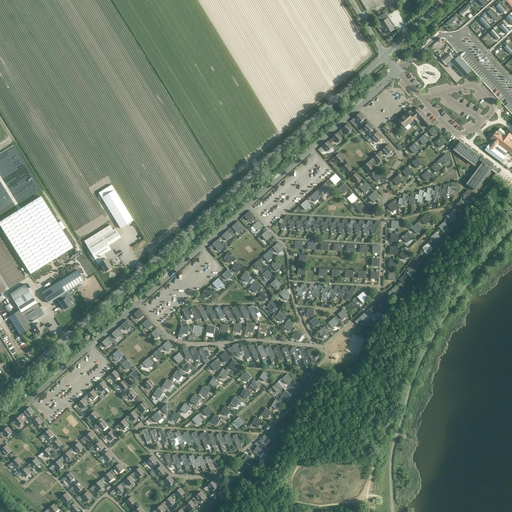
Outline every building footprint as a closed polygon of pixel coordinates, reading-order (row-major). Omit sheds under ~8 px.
[(506,11),(499,3),(496,6),(503,14),(506,11)] [(388,7),(391,12),(397,9),(395,4),(388,7)] [(470,7),(467,4),(459,11),(462,15),(470,7)] [(497,17),(490,9),(487,12),(494,20),(497,17)] [(387,15),(380,19),(380,20),(382,22),(380,23),(387,34),(394,30),(392,26),(393,25),(387,15)] [(456,20),(453,17),(445,23),(448,26),(456,20)] [(490,26),(482,17),(479,19),(487,29),(490,26)] [(509,31),(503,24),(500,26),(507,34),(509,31)] [(500,38),(493,29),(490,32),(497,40),(500,38)] [(444,58),(442,60),(446,65),(448,63),(454,58),(452,56),(450,53),(444,58)] [(471,71),(458,56),(450,63),(464,78),(471,71)] [(447,82),(431,96),(438,105),(454,90),(447,82)] [(407,113),(399,120),(405,127),(414,120),(417,124),(420,121),(427,128),(432,123),(418,108),(414,113),(412,111),(409,111),(407,113)] [(355,118),(350,122),(352,124),(355,122),(354,121),(356,119),(360,123),(365,118),(360,113),(355,118)] [(364,132),(366,130),(368,133),(374,128),(369,123),(361,129),(364,132)] [(348,124),(342,129),(347,134),(353,129),(348,124)] [(434,126),(428,131),(434,137),(439,132),(434,126)] [(488,145),(484,150),(488,153),(500,162),(501,163),(501,162),(506,157),(504,156),(507,151),(508,152),(510,154),(511,153),(510,153),(511,151),(511,135),(506,131),(505,131),(506,130),(505,130),(504,131),(500,128),(498,131),(497,132),(496,131),(494,134),(491,139),(490,139),(492,140),(492,141),(490,144),(489,145),(489,144),(488,145)] [(339,132),(333,138),(338,143),(344,138),(339,132)] [(378,132),(372,137),(368,141),(369,142),(373,139),(377,143),(383,138),(378,132)] [(424,135),(419,140),(424,146),(429,141),(426,137),(424,135)] [(441,137),(435,143),(440,148),(446,143),(441,137)] [(320,149),(319,150),(322,153),(323,152),(322,151),(325,148),(328,152),(334,147),(331,143),(329,141),(323,146),(320,149)] [(460,141),(453,150),(475,166),(479,160),(482,163),(485,159),(460,141)] [(415,143),(409,148),(414,154),(420,149),(417,146),(415,143)] [(389,145),(383,150),(379,153),(381,155),(385,151),(388,155),(394,150),(389,145)] [(340,153),(334,158),(329,162),(331,164),(333,162),(334,161),(335,160),(339,164),(345,159),(340,153)] [(379,153),(373,158),(370,162),(371,163),(375,160),(378,164),(384,159),(379,153)] [(443,162),(444,161),(446,165),(452,160),(446,154),(438,162),(440,164),(442,162),(443,162)] [(418,158),(412,163),(417,169),(423,163),(418,158)] [(482,163),(466,184),(476,191),(491,170),(492,171),(493,170),(495,167),(492,165),(485,159),(482,163)] [(369,162),(364,167),(369,172),(374,167),(369,162)] [(437,162),(431,167),(437,173),(442,168),(437,162)] [(348,163),(342,168),(347,174),(353,169),(348,163)] [(408,166),(403,172),(408,177),(413,172),(410,169),(408,166)] [(378,171),(372,176),(377,182),(383,177),(378,171)] [(427,171),(422,176),(427,182),(432,177),(429,173),(427,171)] [(357,173),(351,178),(356,183),(362,178),(357,173)] [(336,174),(330,179),(335,185),(341,180),(336,174)] [(399,175),(393,180),(398,186),(404,181),(399,175)] [(320,188),(316,191),(318,194),(322,190),(325,193),(331,188),(326,182),(320,188)] [(366,182),(360,187),(365,193),(371,188),(366,182)] [(451,187),(448,187),(447,194),(454,196),(457,183),(452,182),(451,187)] [(344,184),(339,189),(344,194),(349,189),(344,184)] [(443,189),(440,188),(440,193),(439,196),(442,196),(446,197),(447,194),(448,187),(449,185),(444,184),(443,189)] [(111,185),(98,193),(120,228),(128,224),(133,220),(111,185)] [(439,196),(440,193),(440,188),(441,187),(436,186),(435,191),(432,191),(431,195),(434,196),(433,198),(438,199),(439,196)] [(424,192),(423,197),(426,197),(425,200),(427,201),(426,203),(427,204),(429,204),(430,201),(431,195),(432,191),(433,189),(428,188),(427,193),(424,192)] [(416,194),(415,199),(418,199),(417,202),(419,202),(418,205),(421,206),(422,203),(423,197),(424,192),(425,191),(420,190),(419,195),(416,194)] [(468,190),(463,195),(468,201),(473,196),(468,190)] [(310,196),(308,198),(310,201),(313,199),(316,202),(321,197),(316,192),(316,191),(310,196)] [(374,192),(368,197),(374,203),(377,200),(380,204),(382,201),(374,192)] [(408,196),(407,201),(410,201),(409,204),(410,204),(410,206),(414,207),(414,205),(415,199),(416,194),(416,193),(412,192),(411,197),(408,196)] [(353,193),(348,198),(353,204),(358,199),(353,193)] [(407,201),(408,196),(409,195),(404,194),(403,199),(400,198),(399,204),(401,205),(401,206),(406,207),(407,201)] [(0,221),(0,225),(30,274),(72,247),(40,196),(0,221)] [(395,199),(393,201),(388,206),(393,212),(399,207),(395,203),(397,201),(395,199)] [(307,200),(301,205),(306,211),(308,208),(309,209),(311,208),(310,207),(312,206),(307,200)] [(460,200),(455,205),(460,211),(465,206),(460,200)] [(362,203),(356,208),(361,214),(367,209),(362,203)] [(249,222),(255,216),(250,211),(244,216),(249,222)] [(452,211),(447,216),(452,222),(458,217),(452,211)] [(426,214),(421,219),(426,225),(432,219),(426,214)] [(280,227),(282,227),(281,229),(283,230),(284,229),(288,223),(290,219),(290,218),(286,216),(284,220),(281,219),(279,223),(282,224),(280,227)] [(292,220),(290,219),(288,223),(290,224),(289,227),(290,228),(289,230),(291,231),(292,229),(293,229),(296,224),(298,220),(299,218),(294,216),(292,220)] [(300,221),(298,220),(296,224),(298,225),(297,228),(298,228),(297,230),(299,231),(300,230),(301,230),(304,224),(306,220),(307,219),(303,217),(300,221)] [(309,221),(306,220),(304,224),(306,225),(305,228),(306,229),(305,231),(308,232),(309,230),(312,224),(315,221),(315,219),(311,217),(309,221)] [(317,222),(315,221),(312,224),(315,226),(313,229),(315,229),(314,231),(316,232),(317,231),(321,225),(323,221),(323,220),(319,218),(317,222)] [(322,229),(323,230),(322,232),(324,233),(325,231),(326,231),(329,226),(331,222),(332,220),(328,218),(325,222),(323,221),(321,225),(323,226),(322,229)] [(330,230),(331,230),(330,232),(332,233),(333,232),(334,232),(337,226),(339,222),(340,221),(336,219),(333,223),(331,222),(329,226),(331,227),(330,230)] [(338,230),(340,231),(339,233),(341,234),(342,232),(345,227),(345,226),(347,222),(348,223),(348,221),(344,219),(342,223),(339,222),(337,226),(340,227),(338,230)] [(345,226),(345,227),(348,228),(346,231),(348,231),(347,233),(349,234),(350,233),(354,227),(356,223),(356,222),(352,220),(350,224),(348,223),(347,222),(345,226)] [(354,227),(356,228),(355,231),(356,232),(355,234),(357,235),(358,233),(359,234),(362,228),(364,224),(365,222),(361,220),(358,224),(356,223),(354,227)] [(258,231),(264,226),(259,221),(253,226),(258,231)] [(363,232),(364,232),(363,234),(365,235),(366,234),(367,234),(370,228),(372,224),(373,223),(369,221),(366,225),(364,224),(362,228),(365,229),(363,232)] [(371,232),(372,233),(371,235),(374,236),(375,234),(375,235),(381,223),(377,221),(375,226),(372,224),(370,228),(373,229),(371,232)] [(244,229),(243,227),(238,222),(232,227),(238,234),(244,229)] [(444,222),(439,227),(444,232),(450,227),(444,222)] [(417,223),(412,228),(417,234),(423,228),(417,223)] [(109,226),(84,241),(90,251),(87,253),(92,261),(95,259),(97,258),(104,254),(110,250),(107,245),(120,237),(115,228),(112,230),(109,226)] [(228,230),(222,235),(224,238),(227,241),(230,239),(230,240),(231,239),(233,240),(235,238),(233,236),(233,235),(228,230)] [(267,241),(272,236),(268,230),(262,235),(267,241)] [(408,232),(402,237),(408,243),(413,238),(408,232)] [(436,232),(431,237),(436,243),(441,238),(436,232)] [(218,239),(212,244),(218,250),(219,251),(225,246),(223,245),(220,241),(218,239)] [(278,253),(284,248),(279,242),(273,247),(278,253)] [(427,255),(428,253),(434,249),(429,243),(423,248),(425,249),(423,251),(427,255)] [(373,246),(372,253),(380,254),(381,246),(373,246)] [(405,249),(399,254),(404,260),(410,255),(405,249)] [(269,262),(274,257),(269,251),(263,256),(269,262)] [(230,263),(234,257),(228,253),(224,259),(230,263)] [(421,253),(415,258),(420,264),(426,259),(421,253)] [(109,262),(104,254),(97,258),(105,271),(111,267),(108,262),(109,262)] [(372,259),(372,266),(380,267),(380,259),(372,259)] [(259,270),(264,265),(259,260),(254,265),(259,270)] [(277,272),(283,267),(278,261),(272,266),(277,272)] [(239,273),(243,266),(237,262),(233,269),(239,273)] [(409,271),(406,273),(410,277),(412,275),(417,270),(412,264),(407,269),(409,271)] [(299,267),(298,275),(306,275),(306,268),(299,267)] [(268,280),(273,275),(268,269),(262,274),(268,280)] [(77,270),(69,275),(58,282),(41,292),(48,303),(56,298),(57,301),(58,300),(60,302),(58,303),(60,306),(62,305),(64,309),(70,305),(66,298),(69,297),(70,296),(67,291),(84,281),(77,270)] [(228,280),(234,275),(229,270),(223,274),(228,280)] [(358,271),(358,278),(366,279),(366,274),(366,271),(358,271)] [(248,282),(252,276),(245,272),(241,278),(248,282)] [(402,287),(404,285),(410,280),(405,275),(399,280),(401,281),(399,283),(402,287)] [(218,278),(212,283),(217,289),(220,286),(222,288),(225,285),(218,278)] [(276,290),(282,285),(277,279),(271,284),(276,290)] [(256,292),(260,286),(254,282),(250,288),(256,292)] [(22,313),(32,307),(31,306),(37,303),(25,284),(9,294),(19,310),(22,313)] [(298,287),(296,291),(299,292),(297,295),(297,296),(297,297),(300,299),(301,297),(303,295),(307,287),(307,286),(303,284),(301,288),(298,287)] [(311,294),(315,288),(316,286),(311,284),(309,289),(307,287),(303,295),(304,296),(305,295),(309,297),(311,294)] [(315,288),(311,294),(318,298),(321,292),(323,288),(324,287),(320,285),(318,287),(316,286),(315,288)] [(322,296),(323,297),(321,299),(324,301),(326,298),(327,297),(331,289),(332,287),(328,285),(326,289),(323,288),(321,292),(324,293),(322,296)] [(331,289),(327,297),(329,298),(330,296),(330,297),(331,297),(331,298),(330,301),(332,303),(333,300),(334,300),(334,299),(336,296),(340,289),(341,288),(336,285),(334,290),(331,289)] [(340,289),(336,296),(339,297),(343,299),(346,293),(348,289),(349,288),(345,286),(342,290),(340,289)] [(347,297),(348,298),(347,300),(350,302),(351,300),(357,289),(353,286),(350,291),(348,289),(346,293),(348,295),(347,297)] [(391,290),(387,294),(388,296),(391,293),(391,294),(393,293),(396,296),(402,291),(396,286),(391,290)] [(209,287),(203,292),(208,298),(214,292),(209,287)] [(285,299),(291,294),(285,288),(280,293),(285,299)] [(265,302),(269,296),(263,292),(258,298),(265,302)] [(363,292),(358,297),(362,302),(363,303),(367,300),(366,299),(368,297),(363,292)] [(384,295),(378,301),(383,306),(386,304),(387,305),(390,302),(384,295)] [(359,306),(357,303),(354,300),(348,305),(353,311),(359,306)] [(274,311),(277,305),(271,301),(267,307),(274,311)] [(22,313),(19,310),(9,317),(20,335),(32,327),(36,334),(43,330),(43,329),(45,328),(42,323),(40,325),(39,323),(40,323),(37,318),(44,314),(37,304),(32,307),(22,313)] [(374,304),(369,309),(374,315),(379,310),(374,304)] [(224,307),(225,309),(227,313),(228,316),(231,321),(233,320),(232,318),(234,316),(233,314),(235,313),(233,309),(230,310),(228,305),(224,307)] [(237,305),(232,307),(233,309),(235,313),(238,318),(240,322),(242,321),(241,317),(242,316),(241,313),(243,312),(241,308),(239,309),(237,305)] [(245,305),(241,307),(241,308),(243,312),(246,318),(247,320),(250,319),(249,317),(250,316),(249,313),(251,313),(252,312),(249,308),(247,309),(245,305)] [(253,305),(249,307),(249,308),(252,312),(254,318),(258,316),(259,317),(262,316),(258,308),(255,309),(253,305)] [(191,309),(191,310),(194,314),(197,321),(200,320),(199,319),(201,317),(199,315),(202,314),(200,309),(197,311),(195,306),(191,309)] [(199,308),(200,309),(202,314),(206,321),(208,320),(207,318),(209,317),(208,315),(210,313),(208,309),(205,310),(203,306),(199,308)] [(207,308),(208,309),(210,313),(214,321),(216,320),(215,318),(217,317),(216,314),(218,313),(216,309),(214,310),(212,306),(207,308)] [(220,306),(216,308),(216,309),(218,313),(222,321),(224,320),(223,318),(228,316),(227,313),(225,309),(222,310),(220,306)] [(191,315),(194,314),(191,310),(189,311),(187,307),(182,309),(188,320),(192,318),(191,315)] [(139,320),(145,315),(140,309),(135,314),(139,320)] [(344,309),(338,314),(343,320),(349,314),(346,311),(344,309)] [(282,321),(286,315),(280,311),(276,317),(282,321)] [(364,313),(355,322),(357,324),(360,321),(361,322),(362,321),(364,324),(370,319),(364,313)] [(313,329),(315,327),(321,322),(316,316),(308,324),(309,325),(310,325),(313,329)] [(148,329),(154,324),(149,318),(143,324),(148,329)] [(334,318),(328,323),(333,328),(336,326),(337,327),(340,324),(339,323),(334,318)] [(122,325),(118,328),(121,331),(124,328),(127,331),(133,325),(128,320),(122,325)] [(291,331),(292,329),(295,325),(288,321),(284,327),(291,331)] [(241,333),(242,326),(235,324),(233,332),(241,333)] [(254,333),(255,326),(248,324),(246,331),(254,333)] [(257,326),(257,329),(259,329),(258,331),(266,333),(268,325),(260,324),(259,327),(257,326)] [(214,334),(216,327),(208,325),(206,332),(214,334)] [(217,330),(220,331),(220,332),(228,334),(229,327),(221,325),(221,328),(218,327),(217,330)] [(179,334),(179,337),(181,338),(182,335),(183,335),(183,334),(187,335),(189,327),(181,326),(179,333),(179,334)] [(190,332),(193,333),(201,334),(202,327),(195,326),(194,328),(191,328),(190,332)] [(324,326),(319,331),(323,337),(326,335),(327,336),(329,335),(328,333),(329,332),(324,326)] [(118,328),(112,334),(117,339),(123,334),(121,331),(118,328)] [(157,339),(163,334),(158,328),(152,334),(157,339)] [(297,330),(293,337),(299,341),(303,334),(297,330)] [(108,348),(114,343),(109,337),(103,342),(108,348)] [(168,351),(174,347),(169,341),(163,346),(168,351)] [(231,353),(236,351),(238,356),(241,355),(242,356),(245,355),(242,347),(239,348),(238,343),(233,345),(233,346),(227,349),(231,353)] [(241,345),(242,347),(245,355),(247,359),(249,358),(248,356),(250,355),(249,352),(252,351),(250,347),(248,348),(246,344),(241,345)] [(250,346),(250,347),(252,351),(254,358),(259,356),(257,353),(260,352),(258,348),(256,349),(254,344),(250,346)] [(258,346),(258,348),(260,352),(262,358),(269,355),(267,348),(264,349),(262,345),(258,346)] [(271,345),(266,347),(267,348),(269,355),(271,359),(272,362),(275,361),(273,358),(275,357),(274,354),(277,353),(275,349),(273,350),(271,345)] [(191,355),(194,354),(192,350),(190,351),(188,346),(183,348),(187,360),(192,358),(191,355)] [(279,346),(274,347),(275,349),(277,353),(279,359),(280,363),(283,361),(282,358),(283,357),(282,355),(285,354),(283,349),(281,350),(279,346)] [(283,348),(283,349),(285,354),(288,362),(290,361),(289,359),(292,358),(291,355),(293,354),(291,350),(289,351),(287,346),(283,348)] [(191,349),(192,350),(194,354),(196,360),(200,359),(199,356),(202,355),(200,351),(198,352),(196,347),(191,349)] [(291,349),(291,350),(293,354),(296,360),(303,357),(300,351),(297,352),(295,347),(291,349)] [(304,347),(299,349),(300,351),(303,357),(304,361),(305,363),(307,362),(306,360),(308,359),(307,356),(310,355),(308,351),(306,352),(304,347)] [(200,349),(200,351),(202,355),(204,361),(208,359),(207,356),(210,355),(209,351),(206,352),(204,348),(200,349)] [(308,350),(308,351),(310,355),(312,361),(316,360),(315,357),(318,356),(318,355),(319,355),(318,351),(316,352),(316,351),(314,352),(312,348),(308,350)] [(113,354),(109,358),(111,360),(114,358),(117,362),(122,358),(121,358),(124,355),(119,349),(113,354)] [(153,354),(149,358),(151,359),(152,358),(153,359),(156,362),(158,360),(164,355),(159,349),(153,354)] [(225,362),(231,357),(226,352),(220,357),(225,362)] [(179,364),(184,359),(179,353),(173,358),(179,364)] [(149,358),(143,363),(149,369),(154,364),(151,359),(149,358)] [(127,370),(131,367),(131,368),(133,371),(136,369),(133,365),(128,359),(122,364),(127,370)] [(216,371),(221,366),(216,360),(211,365),(216,371)] [(233,360),(228,367),(235,371),(239,364),(233,360)] [(189,372),(193,365),(187,361),(183,368),(189,372)] [(223,368),(219,375),(225,379),(229,373),(223,368)] [(136,380),(142,375),(137,369),(131,374),(136,380)] [(107,381),(112,377),(115,381),(121,376),(116,370),(106,379),(107,381)] [(177,370),(173,377),(179,381),(183,374),(177,370)] [(246,382),(252,377),(247,371),(241,376),(246,382)] [(266,381),(270,375),(264,371),(260,377),(266,381)] [(287,384),(292,381),(293,379),(288,373),(282,379),(287,384)] [(214,377),(210,384),(216,388),(220,381),(214,377)] [(115,390),(120,386),(124,390),(129,385),(124,379),(114,389),(115,390)] [(143,387),(146,385),(150,390),(155,385),(150,379),(142,386),(143,387)] [(170,389),(174,383),(168,379),(164,385),(170,389)] [(256,390),(258,387),(260,388),(262,385),(259,383),(260,381),(258,380),(257,381),(254,379),(250,386),(256,390)] [(103,391),(108,387),(103,381),(98,386),(103,391)] [(278,393),(283,388),(278,382),(273,387),(278,393)] [(291,388),(292,389),(297,392),(302,386),(295,382),(291,388)] [(206,397),(210,390),(204,386),(200,393),(206,397)] [(160,398),(164,392),(158,388),(154,394),(160,398)] [(246,399),(251,392),(245,388),(240,395),(246,399)] [(124,400),(129,396),(132,400),(138,395),(133,389),(123,398),(124,400)] [(94,390),(84,398),(86,400),(90,396),(93,400),(99,395),(94,390)] [(297,398),(295,397),(295,396),(286,390),(281,397),(288,401),(290,397),(293,399),(296,401),(297,398)] [(195,395),(190,401),(196,405),(199,402),(200,403),(203,400),(195,395)] [(235,397),(231,403),(237,407),(239,404),(240,405),(242,401),(241,401),(235,397)] [(89,404),(86,400),(84,398),(78,403),(83,409),(89,404)] [(276,399),(272,405),(278,410),(282,403),(276,399)] [(143,412),(149,407),(144,402),(138,407),(143,412)] [(168,403),(162,409),(167,414),(173,409),(168,403)] [(187,414),(191,407),(185,403),(181,410),(187,414)] [(225,405),(221,412),(227,416),(229,413),(230,414),(231,412),(230,411),(232,409),(225,405)] [(208,416),(213,411),(208,406),(203,411),(208,416)] [(20,416),(22,418),(24,416),(23,415),(26,413),(29,417),(35,412),(30,407),(21,414),(20,416)] [(268,418),(273,412),(266,408),(262,414),(268,418)] [(94,421),(100,416),(95,410),(89,416),(94,421)] [(126,420),(130,417),(134,421),(139,416),(134,410),(125,419),(126,420)] [(158,412),(152,417),(157,423),(158,422),(160,424),(164,420),(162,418),(163,418),(158,412)] [(177,422),(181,416),(175,412),(171,419),(177,422)] [(204,420),(201,416),(202,415),(200,413),(193,419),(198,425),(204,420)] [(216,414),(211,421),(218,425),(220,421),(226,424),(227,422),(222,418),(220,417),(219,416),(216,414)] [(22,418),(20,416),(10,424),(12,426),(16,422),(19,426),(25,421),(22,418)] [(259,427),(263,421),(257,416),(252,423),(259,427)] [(38,427),(44,422),(39,417),(33,422),(38,427)] [(235,423),(233,425),(237,429),(239,427),(245,422),(240,417),(234,422),(235,423)] [(122,430),(124,429),(129,424),(124,419),(114,428),(116,430),(119,426),(122,430)] [(93,429),(95,431),(98,428),(100,427),(103,431),(108,426),(103,420),(93,429)] [(0,433),(0,436),(4,433),(7,437),(13,432),(8,426),(0,433)] [(277,436),(281,430),(274,426),(270,432),(277,436)] [(151,442),(150,441),(152,440),(150,437),(153,436),(151,432),(149,433),(147,428),(143,430),(148,443),(151,442)] [(41,439),(45,435),(49,439),(55,434),(50,429),(40,438),(41,439)] [(155,429),(151,431),(151,432),(153,436),(155,442),(157,442),(160,441),(162,440),(160,433),(157,434),(155,429)] [(159,431),(160,433),(162,440),(164,444),(166,444),(166,442),(168,441),(167,438),(169,437),(168,433),(165,434),(164,429),(159,431)] [(102,439),(103,440),(108,437),(111,440),(117,435),(112,430),(102,439)] [(172,430),(167,432),(168,433),(169,437),(172,443),(174,443),(176,442),(179,441),(178,438),(176,434),(175,432),(173,433),(172,430)] [(180,430),(175,432),(176,434),(178,438),(179,441),(180,444),(181,447),(184,446),(183,443),(185,442),(185,444),(188,443),(184,434),(182,435),(180,430)] [(83,442),(87,438),(90,442),(96,437),(91,431),(81,440),(83,442)] [(184,433),(184,434),(188,443),(188,444),(193,442),(193,443),(195,442),(192,435),(190,436),(188,431),(184,433)] [(192,433),(192,435),(195,442),(197,446),(199,446),(198,444),(201,443),(200,440),(202,439),(201,435),(198,436),(196,432),(192,433)] [(200,434),(201,435),(202,439),(205,445),(211,443),(209,436),(207,437),(205,432),(200,434)] [(213,432),(208,434),(209,436),(211,443),(213,446),(214,448),(216,447),(215,445),(217,444),(216,441),(219,440),(217,436),(215,437),(213,432)] [(221,433),(216,435),(217,436),(219,440),(222,448),(223,452),(225,451),(224,447),(223,445),(225,444),(228,443),(225,437),(223,438),(221,433)] [(225,435),(225,437),(228,443),(229,447),(234,445),(233,442),(235,441),(234,437),(231,438),(229,433),(225,435)] [(233,436),(234,437),(235,441),(238,449),(240,448),(239,446),(242,445),(241,442),(243,441),(242,438),(239,438),(238,434),(233,436)] [(265,434),(261,441),(259,440),(257,443),(260,445),(262,442),(267,445),(271,439),(269,437),(265,435),(265,434)] [(58,439),(48,447),(50,449),(54,445),(55,446),(54,447),(56,450),(63,444),(58,439)] [(94,446),(90,450),(91,452),(95,448),(96,449),(98,452),(99,451),(104,446),(100,441),(94,446)] [(73,447),(69,451),(70,452),(75,448),(78,453),(84,448),(79,442),(73,447)] [(7,445),(1,450),(0,450),(0,453),(3,451),(6,456),(12,451),(7,445)] [(264,454),(262,453),(264,450),(257,446),(253,452),(262,457),(264,454)] [(40,458),(44,454),(48,458),(53,453),(48,447),(38,456),(40,458)] [(59,460),(61,461),(65,457),(68,461),(74,456),(69,451),(59,460)] [(103,456),(98,459),(100,461),(104,457),(108,461),(113,456),(108,451),(104,455),(103,456)] [(169,453),(164,455),(170,468),(172,467),(171,466),(174,465),(176,464),(173,457),(171,458),(169,453)] [(177,454),(173,455),(173,457),(176,464),(177,467),(179,470),(181,469),(180,466),(181,465),(184,464),(182,457),(179,458),(177,454)] [(188,468),(188,467),(190,466),(193,465),(190,458),(187,459),(186,454),(181,456),(182,457),(184,464),(186,467),(187,471),(188,471),(187,469),(188,468)] [(254,459),(254,458),(254,457),(251,455),(250,456),(248,454),(244,461),(250,465),(254,459)] [(194,455),(189,456),(190,458),(193,465),(194,468),(195,471),(198,470),(196,467),(201,465),(198,458),(196,459),(194,455)] [(205,464),(208,463),(206,459),(204,460),(202,455),(197,457),(198,458),(201,465),(203,470),(205,469),(204,468),(207,466),(205,464)] [(214,472),(213,470),(212,468),(215,467),(214,464),(217,463),(215,459),(212,460),(210,455),(206,457),(206,459),(208,463),(211,470),(212,472),(214,472)] [(147,461),(143,464),(144,466),(148,463),(152,466),(157,461),(152,456),(147,461)] [(9,468),(14,464),(17,468),(23,463),(18,457),(8,466),(9,468)] [(26,467),(28,468),(32,465),(35,469),(41,464),(36,458),(26,467)] [(51,470),(55,466),(59,470),(64,465),(61,461),(59,460),(49,468),(51,470)] [(119,473),(124,468),(119,463),(114,468),(119,473)] [(240,474),(245,467),(245,466),(240,463),(240,464),(238,463),(234,469),(240,474)] [(155,470),(151,474),(154,477),(157,474),(156,474),(157,473),(160,476),(166,471),(161,465),(155,470)] [(139,477),(145,472),(140,466),(125,480),(130,486),(135,481),(132,477),(136,473),(139,477)] [(18,477),(22,473),(26,477),(31,472),(28,468),(26,467),(16,476),(18,477)] [(63,481),(66,478),(70,482),(75,477),(70,472),(62,479),(63,481)] [(104,477),(100,480),(102,482),(106,478),(109,482),(115,477),(112,474),(110,472),(104,477)] [(231,482),(235,476),(228,472),(224,478),(231,482)] [(169,486),(174,481),(170,475),(164,480),(169,486)] [(91,491),(96,487),(99,491),(105,486),(102,482),(100,480),(90,489),(91,491)] [(213,490),(218,486),(213,480),(204,489),(205,490),(209,487),(213,490)] [(74,489),(75,488),(78,492),(84,487),(79,481),(69,490),(71,492),(74,489)] [(121,484),(115,489),(110,493),(112,495),(117,491),(120,494),(126,489),(121,484)] [(180,498),(185,493),(180,487),(175,492),(180,498)] [(221,500),(227,495),(222,490),(216,495),(221,500)] [(82,501),(85,499),(87,502),(92,497),(88,491),(78,500),(80,502),(82,501)] [(201,501),(206,496),(201,491),(196,496),(201,501)] [(66,503),(72,498),(67,492),(61,497),(66,503)] [(131,507),(137,502),(132,496),(126,501),(131,507)] [(171,496),(165,501),(164,502),(165,504),(166,502),(170,507),(176,502),(171,496)] [(191,510),(196,505),(191,500),(182,508),(183,510),(187,506),(191,510)] [(74,511),(75,511),(80,508),(75,502),(70,507),(74,511)] [(55,503),(49,508),(44,511),(47,511),(50,510),(52,511),(56,511),(60,509),(55,503)]
